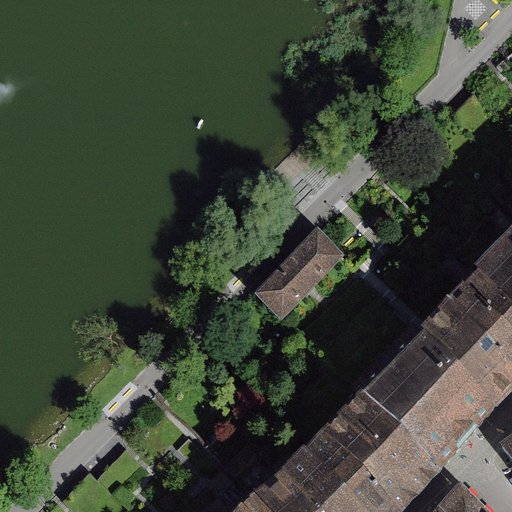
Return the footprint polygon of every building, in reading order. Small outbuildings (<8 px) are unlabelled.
[(346,252),(321,228),(257,293),(281,317),(346,252)] [(511,250),(493,268),(511,287),(511,250)] [(511,287),(493,268),(476,286),(511,319),(511,287)] [(511,343),(511,319),(476,286),(464,301),(511,343)] [(511,401),(511,343),(464,301),(453,313),(418,345),(495,419),(511,401)] [(435,481),(495,419),(418,345),(358,407),(435,481)] [(358,407),(322,443),(393,511),(404,511),(435,481),(358,407)] [(393,511),(322,443),(306,462),(356,511),(393,511)] [(304,511),(356,511),(306,462),(278,488),(304,511)] [(284,511),(304,511),(278,488),(269,496),(284,511)] [(443,511),(478,511),(461,495),(443,511)] [(284,511),(269,496),(253,511),(284,511)]
